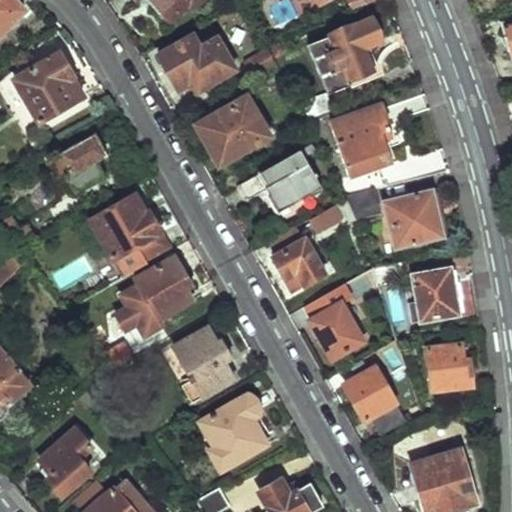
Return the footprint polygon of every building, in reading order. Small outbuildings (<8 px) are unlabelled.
[(0,0),(0,39),(25,14),(25,10),(25,7),(18,0),(0,0)] [(154,0),(171,18),(187,4),(190,8),(199,0),(154,0)] [(312,46),(330,96),(354,87),(353,83),(374,75),(364,48),(380,41),(371,21),(312,46)] [(159,56),(180,93),(192,86),(195,92),(234,67),(216,39),(199,47),(193,38),(159,56)] [(241,63),(248,75),(273,60),(266,47),(241,63)] [(18,82),(43,126),(85,101),(74,80),(77,79),(63,55),(18,82)] [(306,105),(313,123),(336,113),(330,96),(306,105)] [(198,127),(218,162),(260,141),(251,123),(256,120),(245,99),(220,113),(219,109),(198,120),(201,126),(198,127)] [(339,124),(360,176),(395,161),(389,146),(399,142),(395,131),(389,132),(380,108),(339,124)] [(110,157),(98,135),(51,163),(66,189),(76,183),(80,189),(102,175),(96,165),(110,157)] [(264,189),(277,212),(321,187),(304,155),(314,150),(310,145),(239,184),(247,199),(264,189)] [(348,198),(355,219),(378,212),(375,201),(381,200),(379,187),(347,195),(348,198)] [(395,220),(401,246),(446,237),(435,189),(387,200),(391,221),(395,220)] [(95,222),(117,260),(139,246),(142,251),(128,259),(134,269),(172,247),(152,213),(148,215),(138,197),(95,222)] [(312,221),(317,232),(340,219),(345,229),(357,223),(355,219),(348,198),(312,221)] [(1,227),(16,253),(40,238),(33,226),(24,232),(16,218),(1,227)] [(296,225),(265,243),(275,259),(305,242),(296,225)] [(305,242),(275,259),(293,293),(324,276),(305,242)] [(161,320),(200,297),(176,257),(137,280),(140,286),(123,296),(130,307),(140,324),(147,336),(164,326),(161,320)] [(373,268),(378,284),(401,280),(398,263),(373,268)] [(342,284),(351,300),(378,284),(373,268),(342,284)] [(459,281),(453,282),(450,268),(410,276),(418,322),(458,316),(455,300),(462,299),(459,281)] [(310,321),(331,359),(362,342),(341,304),(310,321)] [(140,324),(130,307),(118,315),(121,321),(121,331),(127,332),(140,324)] [(177,347),(195,381),(186,385),(195,400),(234,377),(226,363),(233,360),(223,341),(217,343),(210,329),(177,347)] [(376,352),(383,364),(402,353),(398,341),(376,352)] [(430,351),(435,393),(474,388),(470,348),(465,349),(465,346),(430,351)] [(0,423),(0,424),(2,423),(4,422),(6,420),(7,418),(8,416),(8,414),(8,411),(7,408),(31,388),(0,352),(0,423)] [(346,384),(365,421),(397,403),(377,365),(346,384)] [(100,385),(80,401),(90,412),(108,396),(100,385)] [(203,423),(217,449),(212,453),(222,472),(276,442),(251,396),(203,423)] [(40,461),(52,476),(48,480),(64,499),(91,474),(80,461),(82,458),(75,451),(83,444),(74,433),(40,461)] [(156,453),(147,441),(126,459),(136,470),(156,453)] [(411,466),(427,511),(458,511),(479,504),(460,450),(411,466)] [(88,511),(154,511),(127,479),(88,511)] [(261,495),(271,511),(318,511),(325,508),(311,485),(289,498),(280,484),(261,495)] [(226,496),(203,510),(204,511),(225,511),(233,507),(226,496)]
